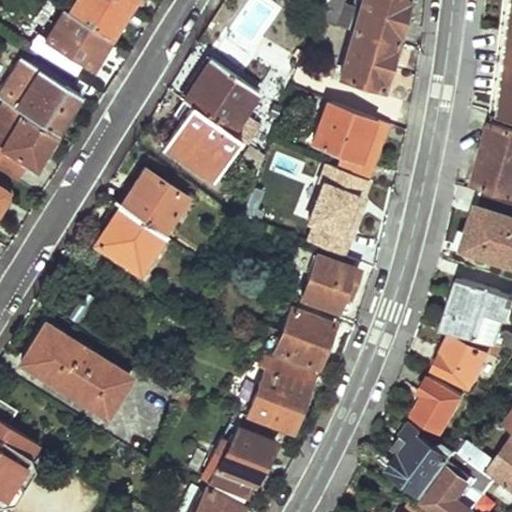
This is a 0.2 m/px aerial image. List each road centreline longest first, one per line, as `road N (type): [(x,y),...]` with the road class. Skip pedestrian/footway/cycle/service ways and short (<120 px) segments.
road 1 (residential): [(452,0),(435,139),(390,311),(295,511)]
road 2 (residential): [(0,308),(191,0)]
